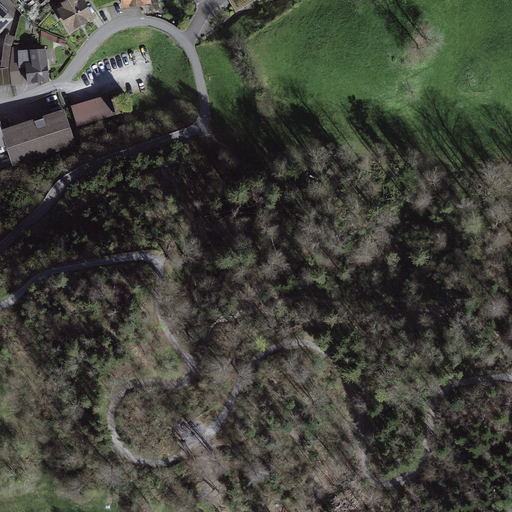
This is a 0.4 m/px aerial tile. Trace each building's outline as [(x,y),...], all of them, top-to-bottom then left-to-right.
[(63,7),(57,10),(70,33),(95,19),(84,0),(68,0),(61,4),(63,7)] [(120,0),(122,9),(152,5),(151,0),(120,0)] [(0,33),(14,20),(0,6),(0,33)] [(67,42),(41,31),(41,37),(61,45),(61,43),(66,45),(67,42)] [(18,51),(19,51),(20,43),(13,42),(15,37),(7,34),(4,44),(1,69),(10,68),(19,69),(18,51)] [(28,85),(50,82),(47,66),(48,65),(46,50),(30,50),(19,51),(18,51),(19,69),(21,69),(26,68),(28,85)] [(1,69),(0,68),(0,86),(11,85),(10,68),(1,69)] [(11,86),(22,84),(21,69),(19,69),(10,68),(11,85),(11,86)] [(110,95),(71,107),(77,128),(135,112),(130,95),(111,100),(110,95)] [(77,146),(64,110),(1,131),(7,151),(13,167),(77,146)]
